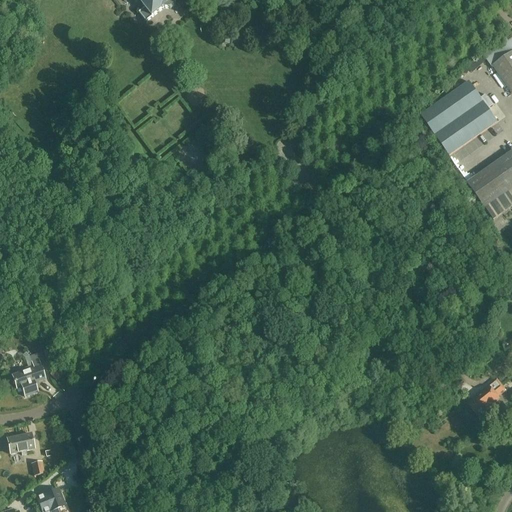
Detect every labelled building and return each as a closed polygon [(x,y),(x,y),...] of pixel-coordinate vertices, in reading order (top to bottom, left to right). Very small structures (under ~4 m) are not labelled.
[(150,0),(143,6),(146,8),(139,14),(146,23),(153,18),(154,18),(166,8),(171,9),(177,4),(175,0),(150,0)] [(511,39),(508,42),(506,39),(483,55),(493,69),(494,68),(511,94),(511,39)] [(486,95),(481,99),(470,83),(421,117),(450,157),(498,123),(488,109),(493,105),(486,95)] [(273,135),(282,144),(288,138),(279,129),(273,135)] [(511,152),(468,183),(486,209),(511,190),(511,152)] [(46,155),(48,166),(59,164),(57,153),(46,155)] [(41,343),(28,347),(31,357),(44,353),(41,343)] [(24,398),(37,393),(33,384),(44,380),(37,360),(31,363),(32,366),(17,371),(18,375),(11,377),(16,390),(17,393),(22,391),(24,398)] [(51,376),(56,381),(61,377),(56,371),(51,376)] [(475,413),(480,419),(487,413),(485,410),(500,399),(498,397),(506,391),(497,380),(489,387),(489,388),(468,404),(475,413)] [(21,456),(26,455),(25,452),(34,450),(30,434),(7,439),(10,455),(21,453),(21,456)] [(31,463),(33,476),(44,474),(42,462),(31,463)] [(48,487),(59,484),(57,479),(46,482),(48,487)] [(57,491),(36,499),(41,511),(58,511),(57,509),(63,507),(57,491)]
